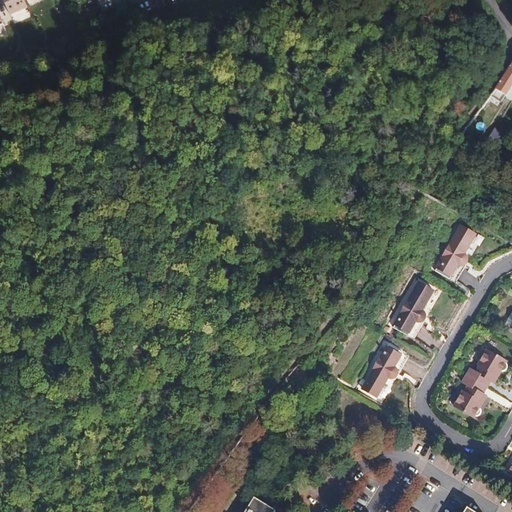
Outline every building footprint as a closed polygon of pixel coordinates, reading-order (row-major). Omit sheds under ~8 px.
[(27,0),(5,0),(13,15),(31,7),(27,0)] [(95,0),(100,13),(125,3),(123,0),(95,0)] [(511,93),(511,63),(496,91),(509,98),(511,93)] [(494,131),(485,146),(486,146),(490,149),(492,149),(494,150),(496,150),(499,149),(500,148),(501,146),(502,143),(503,141),(503,139),(502,136),(500,134),(494,131)] [(459,228),(446,250),(445,249),(442,255),(442,256),(432,273),(447,281),(455,267),(458,268),(460,267),(462,267),(464,265),(465,262),(465,260),(464,258),(462,256),(474,236),(459,228)] [(400,311),(390,328),(405,336),(413,322),(416,323),(418,323),(420,322),(421,320),(422,318),(422,316),(421,313),(420,312),(431,292),(417,283),(404,305),(403,305),(400,311)] [(373,368),(360,389),(375,398),(386,378),(388,379),(391,379),(393,378),(395,376),(396,374),(396,372),(395,369),(393,368),(401,353),(387,345),(377,361),(376,361),(373,367),(373,368)] [(465,377),(485,388),(490,380),(495,370),(499,372),(500,370),(501,370),(502,370),(504,368),(504,367),(504,365),(504,364),(505,361),(485,349),(476,365),(478,366),(475,372),(470,369),(465,377)] [(493,382),(499,372),(495,370),(490,380),(493,382)] [(482,394),(485,388),(465,377),(461,383),(466,386),(463,392),(461,391),(452,406),(472,418),(474,415),(476,415),(477,414),(478,413),(479,412),(478,410),(478,408),(475,406),(482,394)] [(482,394),(475,406),(478,408),(485,395),(482,394)] [(274,511),(254,501),(247,511),(274,511)]
